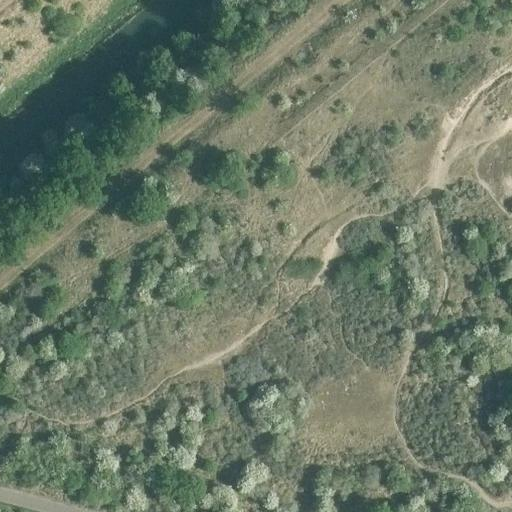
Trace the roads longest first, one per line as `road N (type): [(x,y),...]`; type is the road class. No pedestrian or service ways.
road 1 (track): [(0,289),(350,0),(9,0),(0,8)]
road 2 (unknown): [(511,69),(464,109),(439,171),(443,289),(407,367),(406,420),(414,456),(490,502),(511,497)]
